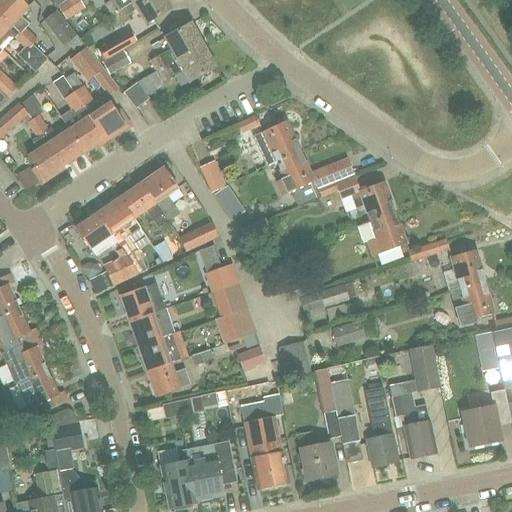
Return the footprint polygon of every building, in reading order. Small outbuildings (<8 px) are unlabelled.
[(25,29),(28,25),(21,18),(29,9),(19,0),(1,0),(0,1),(0,12),(21,33),(25,29)] [(85,9),(78,0),(69,0),(57,8),(66,21),(85,9)] [(111,16),(137,0),(112,0),(105,5),(111,16)] [(166,0),(137,0),(111,16),(118,27),(128,21),(125,16),(135,10),(144,25),(171,8),(166,0)] [(62,48),(75,37),(56,11),(43,22),(62,48)] [(0,46),(7,39),(15,39),(16,38),(23,45),(32,35),(25,29),(21,33),(0,12),(0,46)] [(177,60),(203,45),(190,23),(164,38),(177,60)] [(124,49),(136,42),(130,32),(97,50),(103,60),(124,49)] [(38,42),(32,35),(23,45),(25,47),(29,50),(34,46),(38,42)] [(137,64),(152,47),(141,38),(127,54),(137,64)] [(166,67),(155,73),(137,83),(146,94),(173,78),(172,77),(183,71),(189,82),(215,67),(203,45),(166,67)] [(25,47),(17,55),(35,73),(48,60),(39,51),(34,46),(29,50),(25,47)] [(103,71),(86,48),(69,61),(87,83),(103,71)] [(109,76),(130,64),(122,51),(101,63),(109,76)] [(148,62),(155,73),(166,67),(159,55),(148,62)] [(0,90),(7,97),(7,98),(16,89),(4,77),(0,80),(0,90)] [(88,104),(84,97),(74,104),(69,97),(74,93),(70,86),(69,87),(63,77),(52,84),(70,111),(61,116),(70,130),(85,152),(105,139),(91,117),(84,108),(89,105),(88,104)] [(70,86),(74,93),(69,97),(74,104),(84,97),(88,104),(89,105),(84,108),(91,117),(105,139),(114,133),(116,136),(131,127),(121,111),(118,114),(111,103),(100,111),(94,101),(93,101),(84,87),(83,88),(78,80),(77,81),(70,86)] [(135,110),(148,100),(137,84),(123,94),(135,110)] [(0,139),(28,115),(18,104),(0,119),(0,139)] [(241,135),(259,126),(254,116),(237,125),(241,135)] [(38,118),(35,120),(28,124),(33,131),(43,124),(39,118),(38,118)] [(276,161),(301,151),(287,121),(263,132),(251,138),(265,167),(276,161)] [(54,131),(49,134),(43,124),(33,131),(37,138),(37,139),(43,135),(64,166),(85,152),(70,130),(59,138),(54,131)] [(55,172),(64,166),(43,135),(37,139),(37,138),(31,142),(38,152),(29,158),(36,168),(33,170),(43,185),(57,176),(55,172)] [(335,181),(353,175),(346,159),(311,173),(301,151),(276,161),(265,167),(266,168),(277,162),(284,178),(274,184),(281,197),(290,191),(312,181),(319,198),(338,190),(335,181)] [(210,194),(225,187),(213,162),(198,169),(210,194)] [(142,183),(168,221),(179,214),(166,196),(178,188),(164,168),(142,183)] [(370,222),(395,213),(384,182),(359,191),(353,175),(335,181),(338,190),(319,198),(320,200),(337,192),(340,201),(350,197),(355,210),(364,206),(370,222)] [(158,229),(168,221),(142,183),(120,198),(134,219),(142,213),(147,220),(146,221),(148,224),(153,221),(158,229)] [(133,219),(134,219),(120,198),(98,213),(116,239),(137,225),(133,219)] [(97,257),(118,242),(116,239),(98,213),(76,228),(90,249),(91,248),(97,257)] [(395,213),(370,222),(370,223),(356,229),(361,242),(369,244),(373,256),(406,244),(395,213)] [(185,253),(196,248),(217,238),(210,223),(178,238),(180,241),(185,253)] [(132,264),(137,276),(147,271),(137,250),(129,237),(140,229),(137,225),(116,239),(118,242),(122,249),(132,264)] [(260,254),(276,248),(268,225),(259,228),(246,233),(254,251),(259,249),(260,254)] [(429,255),(438,252),(449,249),(446,240),(427,246),(429,255)] [(163,264),(172,259),(164,242),(152,248),(163,264)] [(429,255),(427,246),(408,252),(411,261),(429,255)] [(137,276),(132,264),(122,249),(115,253),(119,258),(102,267),(112,288),(129,280),(137,276)] [(452,292),(486,282),(477,250),(451,257),(454,269),(442,273),(448,292),(452,292)] [(237,284),(231,265),(223,268),(204,275),(211,294),(237,284)] [(0,318),(20,310),(10,287),(15,284),(11,275),(0,280),(0,318)] [(307,287),(306,282),(283,289),(287,302),(309,294),(318,292),(315,285),(307,287)] [(486,282),(452,292),(457,309),(456,309),(461,327),(480,322),(479,318),(495,314),(486,282)] [(219,318),(246,309),(241,295),(237,284),(211,294),(219,318)] [(356,296),(352,284),(343,286),(343,285),(299,299),(303,314),(348,301),(348,299),(356,296)] [(131,322),(154,314),(154,313),(164,309),(155,285),(145,288),(122,296),(131,322)] [(328,324),(347,317),(343,307),(325,314),(328,324)] [(237,340),(255,334),(246,309),(219,318),(214,320),(223,345),(237,340)] [(6,353),(40,338),(36,329),(30,332),(20,310),(0,318),(0,351),(1,354),(6,353)] [(139,346),(162,338),(154,314),(131,322),(139,346)] [(495,338),(511,334),(511,318),(493,322),(496,335),(494,335),(495,338)] [(332,330),(337,348),(366,339),(360,322),(332,330)] [(171,363),(171,364),(185,359),(176,333),(162,338),(139,346),(139,348),(137,348),(136,351),(140,361),(142,362),(144,361),(148,371),(171,363)] [(255,334),(237,340),(239,344),(243,343),(245,349),(259,345),(255,334)] [(511,334),(495,338),(505,389),(511,387),(511,334)] [(40,338),(6,353),(1,354),(16,387),(20,385),(48,372),(38,349),(44,347),(40,338)] [(285,378),(310,372),(303,342),(278,348),(285,378)] [(432,346),(408,351),(414,381),(417,393),(440,388),(441,388),(432,346)] [(271,381),(259,348),(236,356),(242,372),(243,371),(247,385),(271,381)] [(210,351),(191,357),(194,366),(213,360),(210,351)] [(175,374),(171,364),(171,363),(148,371),(157,398),(180,389),(180,388),(189,385),(184,370),(175,374)] [(34,406),(37,415),(68,401),(64,392),(58,395),(48,372),(20,385),(16,387),(16,388),(17,388),(27,409),(34,406)] [(268,384),(244,389),(251,421),(245,422),(258,490),(290,484),(277,416),(274,417),(268,384)] [(397,462),(386,407),(383,388),(364,392),(368,411),(369,410),(373,428),(372,428),(374,438),(368,440),(373,467),(397,462)] [(412,394),(390,399),(394,419),(402,417),(404,428),(411,459),(437,454),(430,421),(428,422),(425,406),(415,408),(412,394)] [(167,420),(194,413),(191,400),(163,406),(167,420)] [(352,404),(336,408),(338,420),(355,416),(352,404)] [(469,448),(500,441),(493,406),(461,412),(469,448)] [(67,409),(50,416),(52,428),(77,423),(73,412),(73,410),(67,409)] [(336,412),(324,414),(329,440),(341,437),(336,412)] [(355,416),(338,420),(343,446),(359,443),(360,443),(355,416)] [(54,455),(83,449),(77,424),(50,430),(54,455)] [(0,472),(11,470),(2,428),(0,428),(0,472)] [(313,445),(311,433),(296,436),(299,448),(302,448),(303,454),(296,456),(298,463),(305,463),(309,480),(338,474),(332,442),(313,445)] [(189,464),(197,501),(198,501),(198,502),(224,497),(222,487),(238,483),(230,442),(204,448),(187,451),(190,464),(189,464)] [(189,464),(190,464),(187,451),(178,453),(180,464),(161,468),(164,482),(161,485),(163,494),(167,495),(170,509),(173,509),(176,511),(184,510),(186,506),(198,504),(198,502),(198,501),(197,501),(189,464)] [(84,484),(83,486),(78,479),(71,470),(59,472),(65,502),(63,502),(65,511),(102,511),(99,488),(97,489),(96,483),(94,482),(92,482),(90,482),(88,482),(86,483),(84,484)] [(65,511),(63,502),(65,502),(59,472),(37,476),(41,500),(29,502),(30,511),(65,511)]
